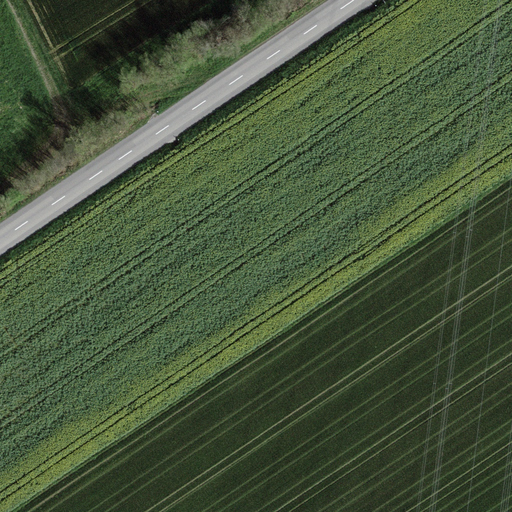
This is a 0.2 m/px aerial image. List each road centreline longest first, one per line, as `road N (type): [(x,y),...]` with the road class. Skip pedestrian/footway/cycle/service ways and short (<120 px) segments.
road 1 (tertiary): [(355,0),(0,240)]
road 2 (track): [(9,0),(61,108),(62,132),(49,155),(0,196)]
road 3 (track): [(61,108),(111,95),(220,91)]
